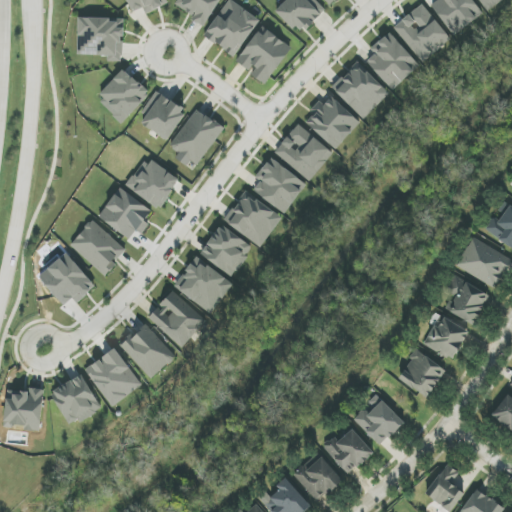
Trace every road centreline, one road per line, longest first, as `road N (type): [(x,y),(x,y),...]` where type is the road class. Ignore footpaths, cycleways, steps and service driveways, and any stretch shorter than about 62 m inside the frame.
road 1 (residential): [(382,0),(264,119),(118,307),(59,347)]
road 2 (tertiary): [(0,295),(19,208),(33,14)]
road 3 (residential): [(511,319),(447,421),(358,511)]
road 4 (tertiary): [(5,0),(0,122)]
